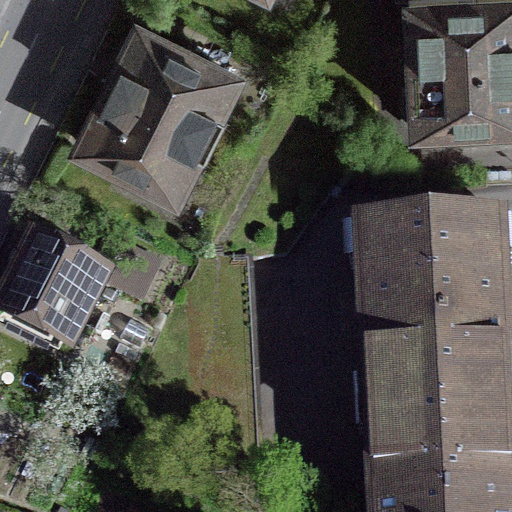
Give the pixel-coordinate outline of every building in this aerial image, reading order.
[(511,0),(408,0),(415,125),(511,121),(511,0)] [(251,81),(147,21),(71,153),(174,213),(251,81)] [(376,499),(510,493),(503,338),(497,227),(363,233),(376,499)] [(33,240),(0,304),(0,311),(70,347),(104,281),(142,301),(157,272),(104,245),(91,270),(33,240)] [(246,255),(199,257),(185,285),(194,477),(257,485),(246,255)] [(511,511),(510,493),(376,499),(377,511),(511,511)]
